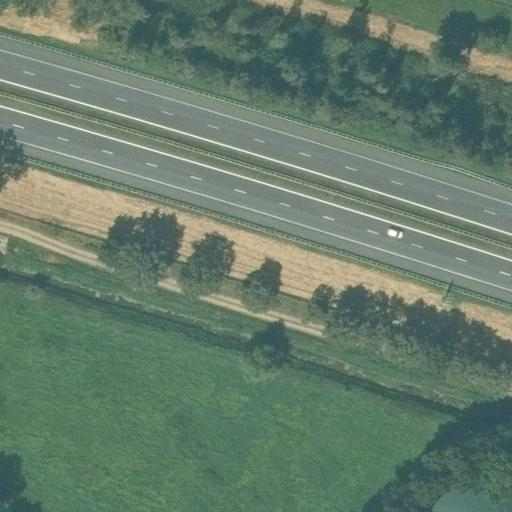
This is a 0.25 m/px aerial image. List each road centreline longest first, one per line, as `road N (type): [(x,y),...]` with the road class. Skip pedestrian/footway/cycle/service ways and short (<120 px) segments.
road 1 (track): [(0,226),(511,399)]
road 2 (motorway): [(0,121),(511,278)]
road 3 (motorway): [(511,223),(0,66)]
